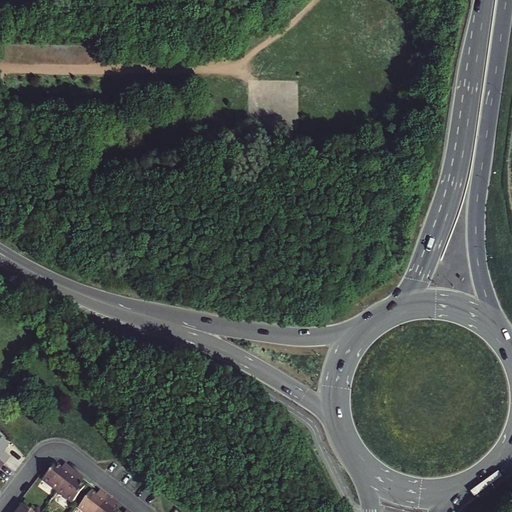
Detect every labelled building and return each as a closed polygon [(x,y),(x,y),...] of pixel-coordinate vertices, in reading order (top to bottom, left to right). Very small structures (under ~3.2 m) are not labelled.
[(12,447),(0,438),(0,461),(8,468),(14,460),(7,454),(12,447)] [(0,473),(2,475),(8,468),(0,461),(0,473)] [(62,466),(60,469),(55,464),(42,481),(57,492),(73,471),(67,466),(65,469),(62,466)] [(73,471),(57,492),(71,503),(84,486),(78,482),(80,480),(77,478),(79,476),(73,471)] [(96,495),(92,492),(79,508),(84,511),(97,511),(108,498),(103,494),(101,496),(98,493),(96,495)] [(113,505),(115,503),(108,498),(97,511),(118,511),(114,509),(116,507),(113,505)]
